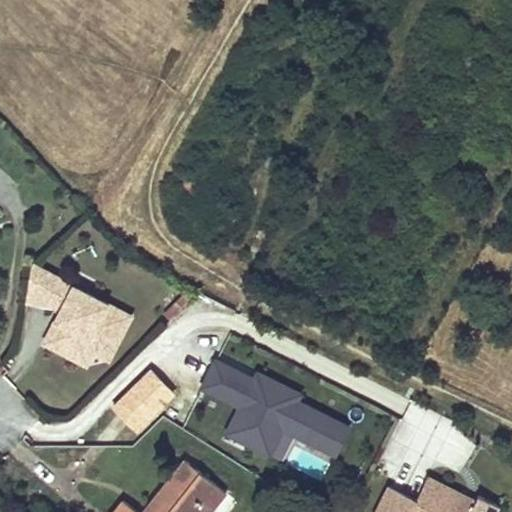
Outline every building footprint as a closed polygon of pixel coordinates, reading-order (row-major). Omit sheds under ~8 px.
[(122,307),(31,262),(26,298),(54,303),(58,295),(65,298),(44,340),(79,357),(90,335),(113,347),(126,322),(117,318),(122,307)] [(183,294),(161,316),(169,324),(191,302),(183,294)] [(131,312),(122,307),(117,318),(126,322),(131,312)] [(349,427),(297,401),(300,394),(267,377),(260,389),(242,380),(245,374),(216,360),(203,386),(241,406),(228,432),(254,445),(263,429),(266,431),(282,426),(335,453),(349,427)] [(155,362),(119,399),(143,422),(178,386),(155,362)] [(459,477),(479,437),(413,403),(379,469),(418,488),(431,462),(459,477)] [(269,453),(283,427),(282,426),(266,431),(263,429),(254,445),(269,453)] [(138,511),(124,500),(114,511),(209,511),(226,492),(186,459),(143,511),(138,511)] [(494,511),(498,505),(478,495),(475,501),(427,477),(416,499),(389,486),(375,511),(494,511)]
